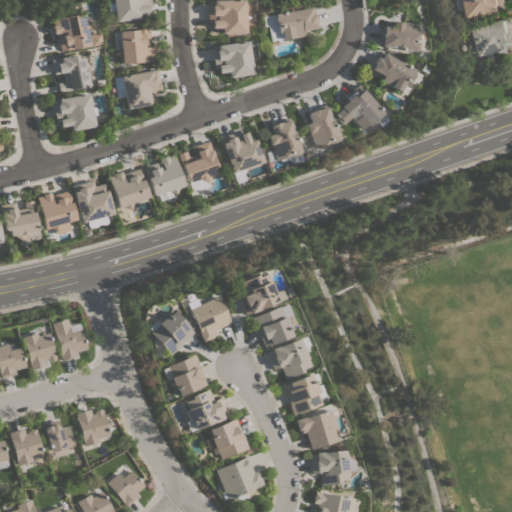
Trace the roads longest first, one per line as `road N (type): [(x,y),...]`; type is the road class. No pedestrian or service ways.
road 1 (secondary): [(0,288),(208,230),(511,124)]
road 2 (residential): [(346,0),(346,43),(335,63),(311,78),(0,175)]
road 3 (residential): [(89,267),(116,377),(144,440),(192,511)]
road 4 (residential): [(281,511),(281,457),(237,366)]
road 5 (residential): [(33,168),(17,33)]
